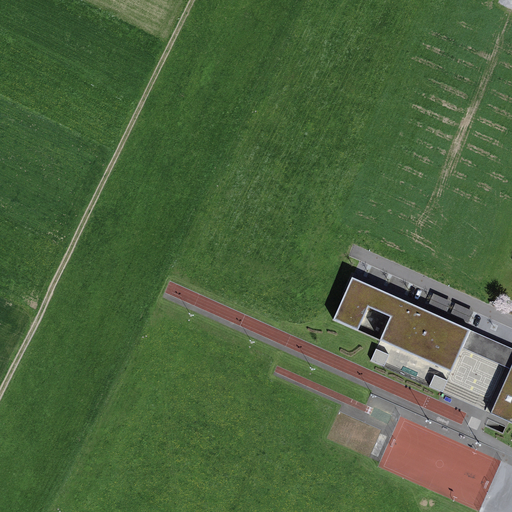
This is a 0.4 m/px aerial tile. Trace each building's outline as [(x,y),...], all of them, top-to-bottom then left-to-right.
[(333,323),(380,343),(371,362),(442,394),(461,350),(469,333),(351,281),(333,323)] [(451,304),(433,296),(429,307),(446,315),(451,304)] [(473,314),(455,305),(450,317),(468,325),(473,314)] [(511,366),(511,351),(469,333),(461,350),(510,371),(511,366)] [(511,366),(510,371),(490,416),(511,425),(511,366)]
